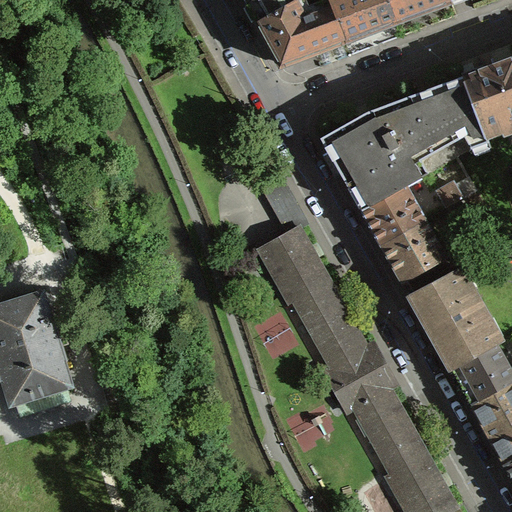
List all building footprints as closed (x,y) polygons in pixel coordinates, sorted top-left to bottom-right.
[(239,0),(254,25),(288,6),(297,1),(296,0),(239,0)] [(326,0),(332,15),(343,44),(358,38),(364,36),(367,36),(370,36),(372,34),(373,33),(375,32),(395,24),(385,0),(326,0)] [(447,5),(445,0),(385,0),(395,24),(405,20),(416,16),(418,17),(420,16),(422,16),(424,15),(425,14),(427,12),(447,5)] [(343,44),(332,15),(313,22),(311,16),(297,21),(288,6),(254,25),(276,64),(282,66),(306,57),(343,44)] [(511,120),(511,119),(511,63),(511,61),(479,73),(461,79),(481,131),(496,125),(501,137),(511,133),(511,120)] [(359,212),(403,188),(455,158),(456,159),(486,144),(481,131),(461,79),(390,106),(365,116),(319,141),(359,212)] [(288,306),(292,303),(329,369),(321,374),(344,413),(352,409),(389,475),(385,478),(403,511),(451,511),(455,510),(372,362),(297,230),(305,226),(275,173),(255,179),(287,234),(257,251),(288,306)] [(462,201),(475,193),(468,181),(455,188),(462,201)] [(455,188),(454,187),(436,197),(444,210),(462,201),(455,188)] [(365,222),(379,247),(422,223),(403,188),(359,212),(365,222)] [(475,193),(462,201),(469,214),(482,206),(475,193)] [(451,224),(469,214),(462,201),(444,210),(451,224)] [(422,223),(379,247),(383,254),(399,283),(443,259),(422,223)] [(449,371),(493,346),(481,324),(487,320),(470,291),(464,295),(452,274),(407,298),(420,320),(449,371)] [(64,358),(65,358),(53,317),(52,317),(44,290),(0,303),(0,373),(1,377),(2,377),(11,403),(72,385),(64,358)] [(469,407),(511,382),(511,379),(493,346),(449,371),(452,378),(469,407)] [(479,425),(502,466),(511,460),(511,382),(469,407),(479,425)] [(511,460),(502,466),(507,474),(511,483),(511,460)]
